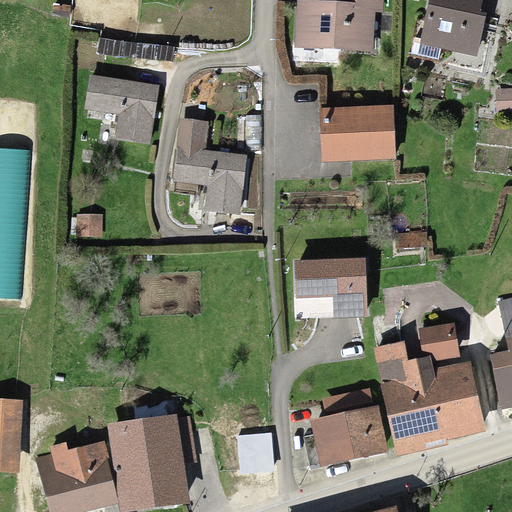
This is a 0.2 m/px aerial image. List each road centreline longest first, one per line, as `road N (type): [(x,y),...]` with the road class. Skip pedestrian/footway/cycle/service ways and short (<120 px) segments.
road 1 (secondary): [(511,438),(285,511)]
road 2 (residential): [(268,171),(266,0)]
